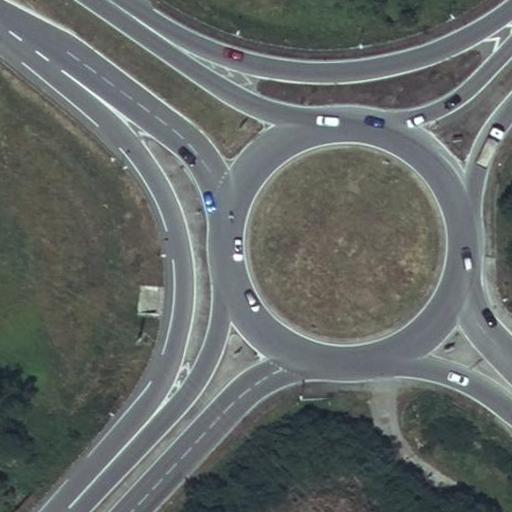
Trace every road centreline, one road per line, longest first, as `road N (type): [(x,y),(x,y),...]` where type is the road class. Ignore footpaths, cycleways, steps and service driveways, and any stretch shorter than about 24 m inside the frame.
road 1 (primary): [(44,45),(61,82),(116,128),(151,172),(183,259),(183,301),(164,378),(98,476)]
road 2 (secondary): [(511,7),(390,60),(295,69),(216,52),(128,0)]
road 3 (primary): [(326,124),(238,97),(94,0)]
road 4 (primary): [(44,45),(85,62),(187,140),(207,165),(223,211)]
road 5 (tertiary): [(223,275),(221,317),(185,396),(98,476)]
road 6 (tertiary): [(134,511),(242,398),(282,370),(316,360)]
road 7 (secondary): [(511,47),(443,107),(379,130)]
road 8 (primary): [(326,124),(262,151),(223,211)]
road 9 (primary): [(387,352),(478,385),(511,411)]
road 10 (primary): [(223,275),(257,330),(316,360)]
road 11 (secondary): [(455,212),(472,159),(511,97)]
